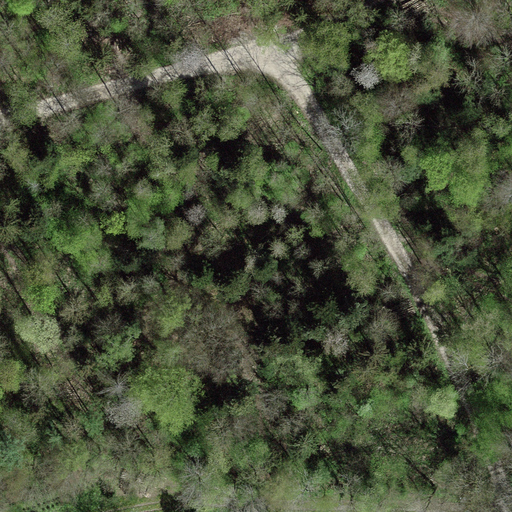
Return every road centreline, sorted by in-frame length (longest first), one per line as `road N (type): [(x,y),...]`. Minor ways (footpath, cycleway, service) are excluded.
road 1 (track): [(275,51),(395,257),(490,459),(503,511)]
road 2 (track): [(0,123),(275,51)]
road 3 (track): [(275,51),(394,0)]
